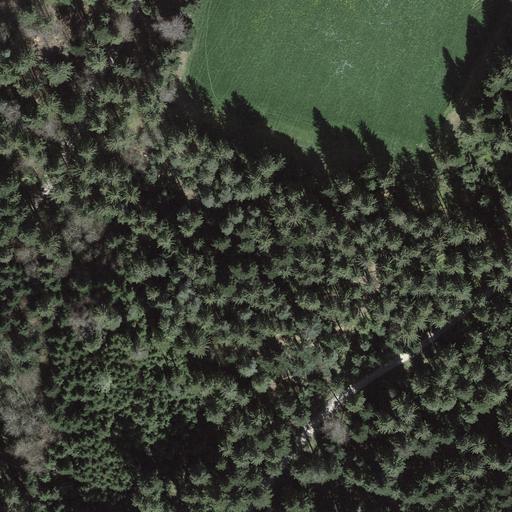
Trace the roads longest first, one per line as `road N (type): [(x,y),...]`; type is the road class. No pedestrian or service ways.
road 1 (track): [(511,272),(352,390),(247,511)]
road 2 (track): [(0,237),(54,179),(141,0)]
